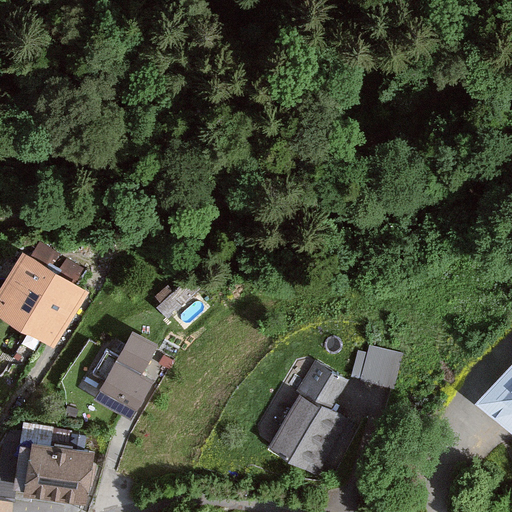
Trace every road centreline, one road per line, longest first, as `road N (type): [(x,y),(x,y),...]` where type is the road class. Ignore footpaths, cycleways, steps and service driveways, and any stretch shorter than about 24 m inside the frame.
road 1 (track): [(511,181),(367,203),(238,204)]
road 2 (track): [(238,204),(132,203),(0,222)]
road 3 (residential): [(270,511),(214,501),(143,511)]
